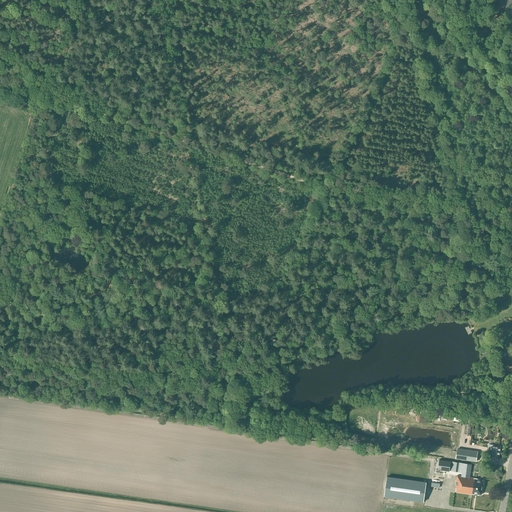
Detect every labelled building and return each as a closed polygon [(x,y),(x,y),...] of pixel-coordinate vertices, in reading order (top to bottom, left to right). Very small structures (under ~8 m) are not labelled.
[(466,416),(464,434),(470,435),(472,417),(466,416)] [(501,446),(493,445),(492,450),(490,450),(489,455),(499,456),(501,446)] [(477,451),(458,449),(456,458),(476,461),(477,451)] [(481,495),(483,480),(477,479),(477,478),(470,477),(471,464),(439,459),(438,469),(450,471),(450,470),(462,472),(462,476),(457,475),(455,487),(457,488),(456,492),(472,494),(472,493),(481,495)] [(427,481),(387,476),(384,496),(424,502),(427,481)] [(431,490),(441,491),(441,483),(442,483),(442,477),(432,477),(431,490)]
